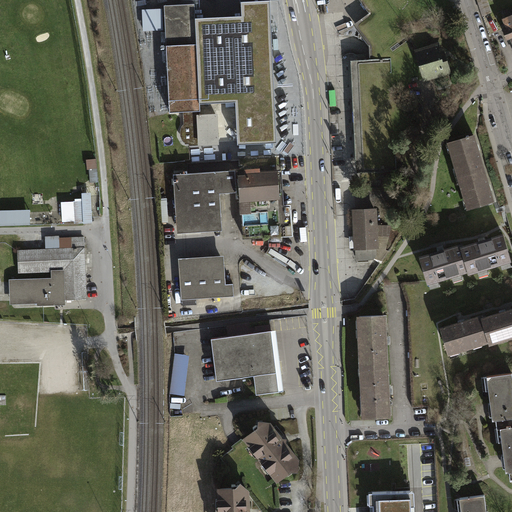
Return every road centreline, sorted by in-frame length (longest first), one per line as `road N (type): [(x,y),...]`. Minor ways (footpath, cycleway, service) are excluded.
road 1 (secondary): [(296,0),(313,93),(334,511)]
road 2 (track): [(130,511),(133,402),(110,336),(106,231)]
road 3 (track): [(106,231),(77,0)]
road 4 (residential): [(511,157),(466,0)]
